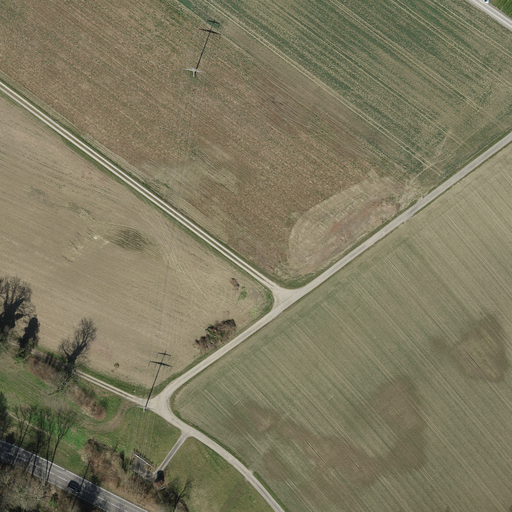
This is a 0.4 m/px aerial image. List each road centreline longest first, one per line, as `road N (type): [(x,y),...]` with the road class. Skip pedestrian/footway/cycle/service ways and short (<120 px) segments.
road 1 (track): [(147,405),(511,133)]
road 2 (track): [(0,81),(284,297)]
road 3 (track): [(278,511),(218,447),(147,405)]
road 4 (track): [(147,405),(0,336)]
road 5 (secondary): [(127,511),(0,451)]
